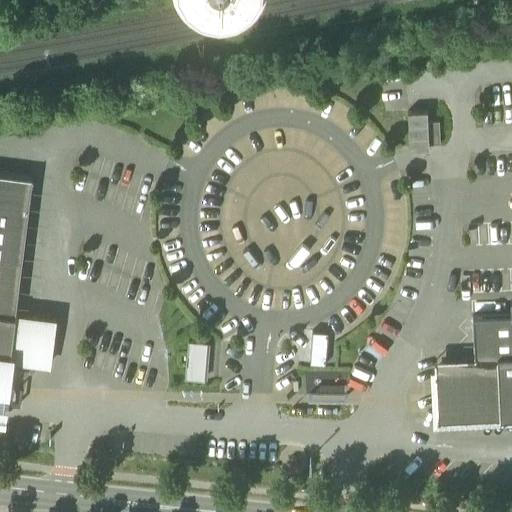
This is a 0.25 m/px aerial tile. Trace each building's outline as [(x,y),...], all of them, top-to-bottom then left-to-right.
[(408,110),(409,147),(429,146),(429,143),(428,119),(427,109),(408,110)] [(428,119),(429,143),(440,142),(439,119),(428,119)] [(0,203),(28,207),(32,174),(0,170),(0,203)] [(0,412),(3,413),(4,399),(9,400),(14,384),(6,383),(7,380),(10,355),(50,360),(56,318),(15,313),(28,207),(0,203),(0,412)] [(511,298),(511,299),(511,312),(472,314),(474,355),(468,355),(461,358),(455,362),(454,359),(443,362),(444,366),(440,366),(435,367),(437,419),(507,415),(511,415),(511,298)] [(328,330),(312,329),(309,361),(326,362),(328,330)] [(185,375),(204,376),(207,339),(188,338),(185,375)] [(434,356),(435,367),(440,366),(444,366),(443,362),(454,359),(455,362),(461,358),(468,355),(434,356)] [(307,390),(344,391),(345,370),(307,369),(307,390)]
